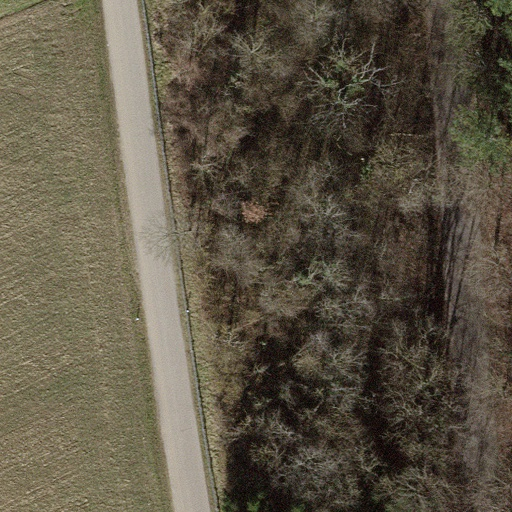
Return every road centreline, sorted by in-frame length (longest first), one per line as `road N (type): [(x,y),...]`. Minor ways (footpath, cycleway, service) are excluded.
road 1 (unclassified): [(118,0),(204,511)]
road 2 (tertiary): [(485,511),(448,0)]
